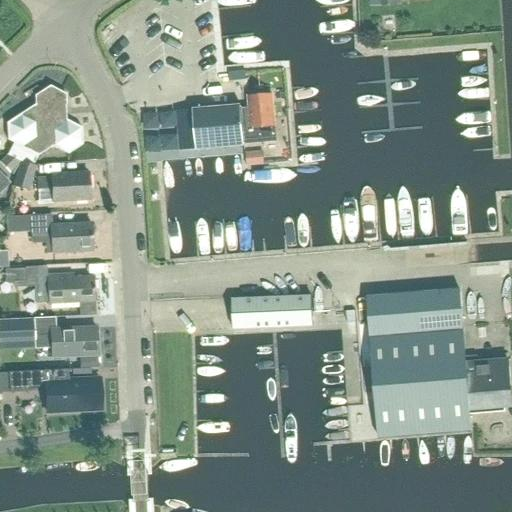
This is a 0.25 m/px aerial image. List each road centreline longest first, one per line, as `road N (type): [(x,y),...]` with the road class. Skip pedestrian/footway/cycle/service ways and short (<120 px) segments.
road 1 (unclassified): [(135,430),(120,146),(107,99),(60,26)]
road 2 (residential): [(135,430),(0,449)]
